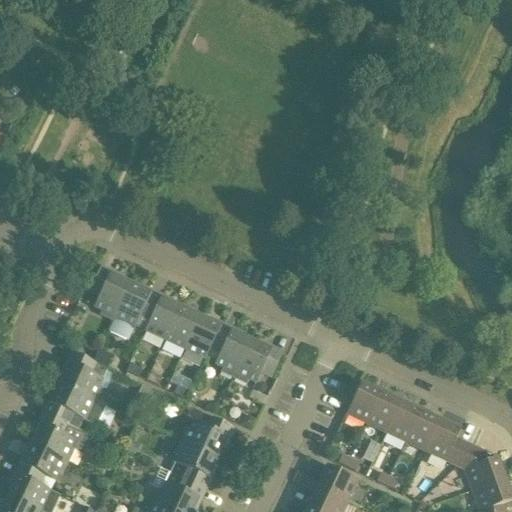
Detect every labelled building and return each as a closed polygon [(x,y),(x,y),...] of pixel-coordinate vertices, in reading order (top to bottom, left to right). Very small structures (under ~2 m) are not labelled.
[(112,322),(129,285),(99,270),(88,293),(98,298),(93,308),(101,312),(99,315),(112,322)] [(129,285),(112,322),(107,333),(128,343),(134,328),(139,317),(149,322),(160,299),(129,285)] [(144,332),(164,342),(180,308),(160,299),(149,322),(144,332)] [(184,351),(200,318),(180,308),(164,342),(184,351)] [(220,327),(200,318),(184,351),(204,361),(209,350),(220,327)] [(233,378),(250,341),(220,327),(209,350),(219,355),(214,365),(222,369),(220,372),(233,378)] [(281,356),(250,341),(233,378),(246,385),(248,381),(255,384),(260,374),(270,379),(281,356)] [(59,385),(96,402),(102,389),(98,388),(102,380),(107,370),(73,354),(59,385)] [(130,365),(126,373),(138,378),(142,370),(130,365)] [(149,374),(146,381),(146,382),(157,387),(161,379),(149,374)] [(59,385),(44,416),(78,431),(82,422),(96,428),(105,407),(96,402),(59,385)] [(360,385),(346,416),(366,425),(381,394),(360,385)] [(177,387),(173,395),(185,400),(189,392),(177,387)] [(147,403),(152,393),(141,388),(136,397),(135,396),(125,417),(138,423),(147,403)] [(152,393),(147,403),(154,406),(159,396),(152,393)] [(366,425),(385,435),(400,403),(381,394),(366,425)] [(385,435),(405,444),(420,413),(400,403),(385,435)] [(189,431),(186,429),(180,442),(217,459),(231,429),(190,409),(185,420),(193,424),(189,431)] [(405,444),(425,453),(439,422),(420,413),(405,444)] [(30,446),(67,463),(73,451),(77,452),(80,451),(82,448),(88,436),(78,431),(44,416),(30,446)] [(240,427),(250,431),(255,421),(249,418),(243,420),(240,427)] [(439,422),(425,453),(456,468),(467,445),(456,440),(460,431),(439,422)] [(130,442),(125,453),(133,456),(138,445),(130,442)] [(169,474),(202,490),(217,459),(180,442),(173,455),(177,457),(174,464),(169,474)] [(464,471),(471,493),(504,481),(496,459),(487,463),(484,453),(467,445),(456,468),(464,471)] [(61,476),(67,463),(30,446),(15,477),(49,492),(57,475),(61,476)] [(345,469),(349,460),(342,457),(338,466),(345,469)] [(358,465),(349,460),(345,469),(354,473),(358,465)] [(357,482),(326,467),(318,483),(301,476),(299,480),(348,503),(357,482)] [(455,482),(451,469),(438,473),(442,486),(455,482)] [(151,503),(170,511),(191,511),(202,490),(169,474),(164,484),(161,491),(157,490),(151,503)] [(380,474),(376,483),(385,487),(389,478),(380,474)] [(15,477),(6,497),(39,511),(52,511),(60,496),(49,492),(15,477)] [(389,478),(385,487),(393,491),(398,482),(389,478)] [(316,511),(343,511),(348,503),(299,480),(297,484),(314,492),(307,507),(316,511)] [(504,511),(503,505),(511,502),(504,481),(471,493),(478,511),(504,511)] [(39,511),(6,497),(0,509),(0,511),(39,511)] [(133,511),(170,511),(151,503),(146,511),(137,511),(134,510),(133,511)]
